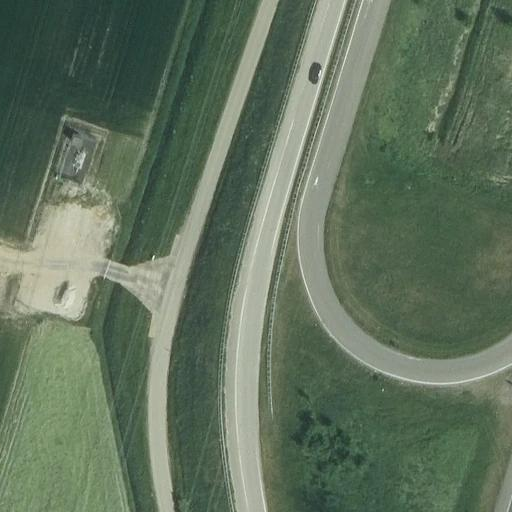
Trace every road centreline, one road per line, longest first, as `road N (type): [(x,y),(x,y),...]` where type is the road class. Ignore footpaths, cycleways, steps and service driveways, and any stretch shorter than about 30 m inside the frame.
road 1 (motorway): [(511,348),(471,367),(408,371),(344,336),(324,310),(307,244),(324,156),(374,0)]
road 2 (unclassified): [(171,511),(161,384),(173,318),(270,0)]
road 3 (motorway): [(338,0),(250,321),(243,367),(248,462),(260,511)]
